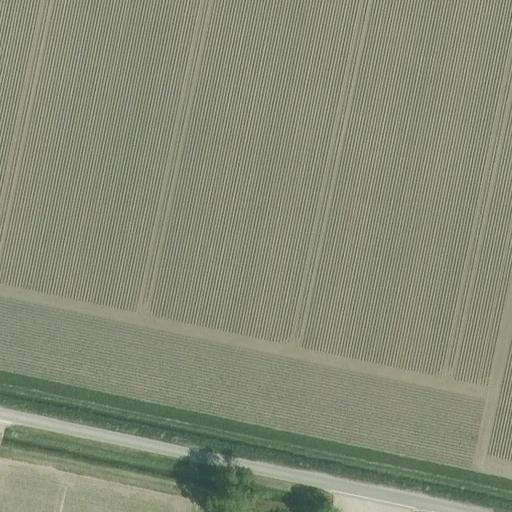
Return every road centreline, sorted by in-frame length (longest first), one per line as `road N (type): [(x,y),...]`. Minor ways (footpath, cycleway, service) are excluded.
road 1 (unclassified): [(454,511),(0,414)]
road 2 (track): [(202,511),(205,496),(0,453)]
